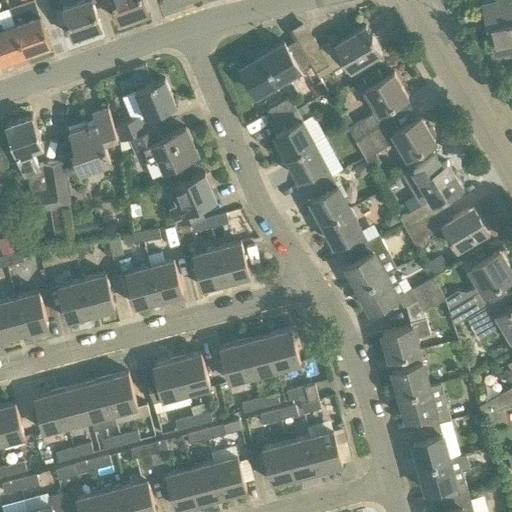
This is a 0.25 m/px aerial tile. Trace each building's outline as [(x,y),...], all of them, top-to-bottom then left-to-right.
[(52,44),(41,14),(39,14),(34,0),(26,0),(21,2),(9,6),(8,6),(26,53),(52,44)] [(102,27),(92,0),(80,0),(79,0),(63,6),(74,36),(102,27)] [(102,0),(106,8),(115,5),(121,20),(149,10),(145,0),(102,0)] [(492,24),(494,35),(490,36),(495,55),(511,51),(511,0),(505,0),(501,1),(500,0),(488,0),(481,2),(487,25),(492,24)] [(0,60),(1,62),(26,53),(8,6),(0,8),(0,60)] [(332,45),(330,41),(320,46),(314,36),(301,44),(311,61),(316,70),(328,63),(329,64),(344,55),(352,68),(382,50),(373,33),(372,34),(366,25),(332,45)] [(263,53),(278,80),(311,61),(301,44),(299,40),(288,46),(285,40),(263,53)] [(256,93),(278,80),(263,53),(241,66),(256,93)] [(383,76),(378,67),(362,76),(368,85),(383,76)] [(364,89),(378,113),(409,95),(395,71),(364,89)] [(152,83),(132,92),(143,117),(176,103),(165,78),(156,81),(155,80),(151,81),(152,83)] [(326,90),(321,80),(311,85),(316,95),(326,90)] [(297,108),(291,97),(269,108),(276,120),(297,108)] [(307,103),(298,108),(301,114),(311,109),(307,103)] [(96,121),(86,125),(70,130),(76,149),(60,155),(69,203),(70,203),(66,175),(110,160),(104,141),(118,136),(115,126),(108,106),(93,111),(96,121)] [(315,140),(297,108),(276,120),(281,130),(275,133),(287,155),(315,140)] [(356,140),(382,125),(374,112),(349,126),(356,140)] [(69,203),(60,155),(61,160),(38,163),(33,149),(44,145),(33,114),(6,123),(17,155),(18,155),(24,174),(29,172),(31,188),(35,190),(37,190),(40,208),(69,203)] [(120,140),(131,135),(147,129),(140,114),(115,126),(118,136),(120,140)] [(387,122),(382,125),(356,140),(367,157),(397,140),(407,156),(435,139),(421,115),(393,131),(387,122)] [(155,125),(147,129),(131,135),(134,143),(141,160),(158,152),(165,168),(198,154),(186,126),(160,137),(155,125)] [(134,143),(131,135),(120,140),(122,149),(134,143)] [(305,175),(311,185),(333,173),(315,140),(287,155),(299,178),(305,175)] [(437,213),(441,211),(434,201),(462,184),(448,160),(435,168),(428,158),(413,167),(431,197),(401,215),(409,229),(437,213)] [(192,220),(192,221),(204,217),(204,216),(199,205),(216,197),(205,171),(172,186),(178,200),(171,203),(179,224),(192,220)] [(311,199),(323,222),(350,207),(333,173),(311,185),(316,196),(311,199)] [(131,202),(133,214),(142,213),(140,201),(131,202)] [(346,251),(368,239),(350,207),(323,222),(335,243),(341,240),(346,251)] [(386,220),(389,226),(402,219),(395,207),(388,211),(386,220)] [(454,216),(455,217),(443,224),(458,248),(489,230),(479,214),(474,217),(468,207),(454,216)] [(227,211),(209,215),(212,225),(230,221),(227,211)] [(425,235),(443,224),(437,213),(409,229),(418,246),(428,241),(425,235)] [(194,230),(212,225),(209,215),(204,216),(204,217),(192,221),(194,230)] [(142,230),(143,239),(161,236),(160,227),(142,230)] [(143,239),(142,230),(124,233),(125,242),(143,239)] [(380,234),(368,239),(346,251),(352,261),(346,264),(358,287),(386,272),(392,268),(396,266),(380,234)] [(0,238),(0,240),(3,253),(16,250),(12,235),(0,238)] [(90,238),(72,241),(74,251),(92,248),(90,238)] [(241,239),(217,245),(227,280),(250,274),(241,239)] [(74,251),(72,241),(55,244),(56,254),(74,251)] [(203,286),(227,280),(217,245),(193,252),(203,286)] [(467,317),(492,302),(486,291),(511,275),(511,269),(500,249),(470,266),(483,288),(450,308),(455,324),(467,317)] [(4,254),(7,264),(24,259),(22,250),(4,254)] [(150,264),(160,298),(184,292),(174,257),(150,264)] [(136,305),(160,298),(150,264),(127,270),(136,305)] [(392,268),(386,272),(358,287),(371,309),(399,294),(405,304),(406,303),(407,305),(441,287),(434,275),(404,290),(392,268)] [(82,278),(92,312),(115,306),(106,271),(82,278)] [(68,319),(92,312),(82,278),(59,284),(68,319)] [(390,357),(396,355),(420,349),(417,336),(431,332),(424,309),(446,297),(441,287),(407,305),(411,324),(383,332),(390,357)] [(16,295),(25,330),(49,324),(39,289),(16,295)] [(492,302),(467,317),(479,338),(499,325),(508,340),(511,337),(511,298),(508,292),(492,302)] [(0,330),(2,336),(25,330),(16,295),(0,299),(0,330)] [(291,326),(268,333),(277,367),(301,361),(291,326)] [(277,367),(268,333),(244,339),(254,373),(277,367)] [(230,380),(254,373),(244,339),(221,345),(230,380)] [(393,368),(400,393),(430,385),(420,349),(396,355),(399,367),(393,368)] [(178,357),(187,391),(210,385),(201,350),(178,357)] [(145,370),(153,400),(187,391),(178,357),(154,363),(155,367),(145,370)] [(105,376),(114,410),(138,404),(129,370),(105,376)] [(91,417),(114,410),(105,376),(82,383),(91,417)] [(307,394),(308,399),(319,396),(315,381),(304,384),(307,394)] [(416,427),(440,420),(451,418),(442,382),(430,385),(400,393),(406,417),(413,416),(416,427)] [(67,423),(91,417),(82,383),(58,389),(67,423)] [(307,394),(304,384),(286,389),(289,399),(307,394)] [(482,413),(511,402),(511,385),(510,387),(509,386),(479,404),(482,413)] [(44,429),(67,423),(58,389),(35,395),(44,429)] [(260,396),(262,406),(280,401),(277,392),(260,396)] [(245,411),(262,406),(260,396),(242,401),(245,411)] [(304,412),(322,407),(319,396),(308,399),(308,400),(301,402),(304,412)] [(0,404),(0,438),(1,441),(25,435),(15,400),(0,404)] [(295,403),(278,408),(281,418),(298,413),(295,403)] [(281,418),(278,408),(261,413),(263,422),(281,418)] [(210,409),(209,410),(193,414),(196,424),(213,419),(210,409)] [(196,424),(193,414),(175,419),(178,428),(196,424)] [(225,432),(241,428),(239,418),(223,423),(225,432)] [(450,457),(440,420),(416,427),(419,439),(413,440),(419,465),(450,457)] [(223,423),(205,427),(208,437),(225,432),(223,423)] [(208,437),(205,427),(188,432),(191,442),(208,437)] [(310,434),(319,469),(343,462),(334,428),(310,434)] [(120,433),(123,443),(140,438),(138,429),(120,433)] [(106,448),(123,443),(120,433),(103,438),(106,448)] [(296,475),(319,469),(310,434),(287,440),(296,475)] [(169,448),(166,438),(149,443),(156,470),(167,467),(162,449),(169,448)] [(296,475),(287,440),(263,447),(272,481),(296,475)] [(91,441),(74,446),(76,456),(94,451),(91,441)] [(211,448),(214,460),(223,494),(247,488),(235,442),(211,448)] [(156,470),(149,443),(131,447),(134,457),(136,456),(141,474),(156,470)] [(76,456),(74,446),(56,451),(59,460),(76,456)] [(435,499),(460,492),(469,490),(463,470),(471,467),(467,452),(450,457),(419,465),(426,489),(432,488),(435,499)] [(109,453),(92,458),(94,467),(112,463),(109,453)] [(94,467),(92,458),(75,462),(77,472),(94,467)] [(7,464),(10,473),(27,468),(24,459),(7,464)] [(214,460),(191,466),(200,500),(223,494),(214,460)] [(58,477),(77,472),(75,462),(56,467),(58,477)] [(0,476),(10,473),(7,464),(0,465),(0,476)] [(200,500),(191,466),(167,472),(176,507),(200,500)] [(37,472),(20,477),(22,487),(39,482),(37,472)] [(22,487),(20,477),(2,482),(5,491),(22,487)] [(148,477),(124,483),(131,511),(155,511),(157,511),(148,477)] [(131,511),(124,483),(101,490),(106,511),(131,511)] [(62,491),(67,511),(106,511),(101,490),(77,496),(75,488),(62,491)] [(469,490),(460,492),(435,499),(439,511),(434,511),(488,511),(484,494),(471,497),(469,490)] [(50,503),(28,509),(28,511),(67,511),(62,491),(48,495),(50,503)]
